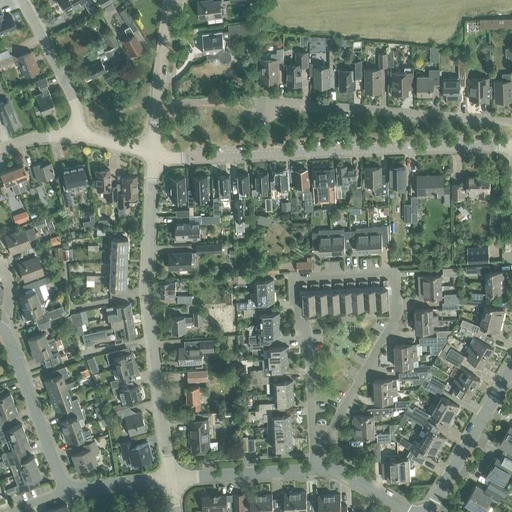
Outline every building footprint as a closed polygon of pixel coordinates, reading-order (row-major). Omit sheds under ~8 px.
[(60,0),(67,12),(86,1),(84,0),(60,0)] [(200,18),(208,17),(208,23),(222,21),(221,15),(224,13),(224,8),(220,7),(220,1),(207,3),(206,1),(198,2),(199,10),(197,12),(198,15),(200,16),(200,18)] [(119,11),(126,24),(133,20),(124,5),(119,8),(120,10),(119,11)] [(3,17),(0,9),(0,34),(16,28),(10,14),(3,17)] [(511,18),(489,19),(489,28),(511,27),(511,18)] [(250,22),(239,23),(240,36),(252,34),(250,22)] [(123,41),(131,55),(142,48),(129,26),(124,29),(129,37),(123,41)] [(110,31),(103,35),(107,41),(105,42),(108,46),(109,45),(111,48),(105,51),(108,58),(109,58),(112,64),(121,60),(117,52),(120,51),(117,44),(118,44),(110,31)] [(230,61),(230,60),(231,59),(231,58),(231,56),(231,55),(231,54),(230,53),(229,52),(228,51),(227,51),(226,51),(225,50),(224,51),(223,51),(222,49),(224,48),(224,46),(225,45),(225,44),(225,43),(225,42),(225,41),(225,40),(224,39),(223,39),(222,32),(202,34),(204,48),(202,48),(203,53),(207,52),(207,59),(219,58),(219,59),(219,60),(220,61),(221,62),(222,63),(224,63),(225,63),(226,63),(227,63),(228,62),(229,62),(230,61)] [(88,71),(83,74),(86,79),(90,77),(91,77),(106,70),(102,62),(109,58),(108,58),(105,51),(103,48),(97,51),(90,54),(94,62),(85,66),(88,71)] [(261,60),(262,83),(278,82),(277,62),(283,62),(283,49),(277,49),(277,54),(271,54),(271,60),(261,60)] [(18,60),(25,76),(38,70),(31,51),(17,57),(11,54),(0,58),(0,70),(1,72),(5,70),(4,65),(18,60)] [(297,64),(288,64),(288,85),(302,84),(302,67),(308,67),(307,53),(296,53),(297,64)] [(387,60),(387,53),(379,54),(379,68),(387,67),(387,60)] [(350,69),(340,69),(340,89),(355,89),(355,77),(361,77),(361,61),(350,61),(350,69)] [(314,76),(315,87),(330,87),(330,66),(324,67),(310,63),(310,76),(314,76)] [(405,68),(405,72),(391,73),(392,94),(406,94),(406,88),(413,88),(413,68),(405,68)] [(366,70),(366,92),(381,92),(381,70),(366,70)] [(434,85),(440,85),(439,70),(434,70),(429,70),(429,76),(418,77),(418,97),(434,96),(434,85)] [(502,74),(503,81),(495,81),(496,101),(511,100),(511,92),(511,74),(502,74)] [(33,107),(36,114),(42,112),(42,113),(55,108),(48,90),(46,86),(49,85),(45,77),(36,81),(39,89),(40,89),(41,93),(35,95),(39,104),(33,107)] [(446,90),(446,99),(460,99),(460,86),(460,78),(444,78),(444,90),(446,90)] [(469,100),(485,100),(485,86),(489,86),(489,78),(469,78),(469,100)] [(0,103),(0,110),(7,129),(19,124),(9,100),(0,103)] [(33,166),(38,181),(55,176),(51,163),(41,166),(40,164),(33,166)] [(16,181),(20,192),(24,190),(22,185),(24,185),(22,179),(27,177),(23,164),(12,169),(16,181)] [(64,192),(62,192),(65,206),(72,204),(70,196),(69,188),(87,184),(83,164),(73,166),(71,167),(62,169),(66,184),(62,185),(64,192)] [(346,166),(337,167),(338,174),(337,174),(337,184),(335,184),(336,197),(342,197),(341,184),(348,184),(348,183),(350,183),(350,185),(357,184),(355,168),(346,169),(346,166)] [(333,168),(313,169),(313,178),(314,191),(315,201),(335,200),(335,191),(335,184),(333,168)] [(388,179),(382,179),(381,168),(365,168),(365,178),(364,178),(364,184),(365,184),(365,186),(372,185),(375,195),(388,195),(388,179)] [(405,184),(405,168),(392,168),(392,184),(399,184),(399,192),(405,192),(405,184)] [(13,188),(15,193),(20,192),(16,181),(12,169),(0,173),(4,185),(11,183),(13,188)] [(109,169),(95,170),(96,190),(105,190),(106,201),(117,200),(117,194),(117,192),(116,186),(110,186),(109,169)] [(307,170),(296,171),(297,193),(304,192),(305,206),(313,206),(312,191),(310,191),(309,179),(308,179),(307,170)] [(287,172),(275,172),(276,188),(278,188),(278,194),(286,194),(286,188),(288,187),(287,172)] [(268,173),(256,174),(257,189),(259,189),(259,195),(267,195),(267,189),(269,189),(268,173)] [(240,198),(234,198),(236,221),(244,220),(242,196),(248,196),(248,190),(250,190),(249,174),(237,175),(238,191),(240,191),(240,196),(240,198)] [(221,192),(221,198),(229,197),(229,191),(230,191),(229,175),(218,176),(219,192),(221,192)] [(429,175),(417,176),(418,194),(444,193),(449,193),(449,188),(444,188),(443,177),(443,175),(429,175)] [(123,192),(117,192),(117,194),(117,200),(118,207),(124,207),(129,207),(128,202),(136,201),(137,200),(137,196),(136,176),(122,177),(122,183),(123,192)] [(188,189),(189,206),(195,206),(195,199),(209,198),(208,176),(194,176),(195,189),(188,189)] [(172,200),(186,199),(185,177),(171,177),(172,200)] [(489,178),(480,178),(480,177),(474,178),(474,177),(467,177),(467,185),(453,185),(453,198),(464,198),(464,193),(489,192),(489,178)] [(35,186),(42,204),(48,202),(41,184),(35,186)] [(362,205),(362,196),(354,196),(354,206),(362,205)] [(213,198),(214,215),(222,214),(221,198),(213,198)] [(281,210),(291,210),(291,202),(281,202),(281,210)] [(26,211),(12,216),(16,224),(29,219),(26,211)] [(491,225),(499,226),(500,215),(492,214),(491,225)] [(48,228),(53,226),(49,215),(44,217),(48,228)] [(258,215),(256,223),(268,226),(270,218),(258,215)] [(220,216),(201,216),(202,224),(220,223),(220,216)] [(34,221),(37,229),(47,225),(44,217),(34,221)] [(176,224),(177,239),(200,238),(199,223),(176,224)] [(381,225),(381,226),(369,227),(370,252),(378,251),(378,250),(383,250),(382,246),(389,245),(388,225),(381,225)] [(33,226),(24,230),(6,236),(12,253),(30,246),(28,240),(37,237),(33,226)] [(369,227),(356,228),(356,230),(350,230),(351,247),(357,247),(357,251),(362,251),(362,252),(370,252),(369,227)] [(344,228),(331,229),(333,254),(341,253),(341,252),(345,252),(345,248),(351,247),(350,230),(344,231),(344,228)] [(324,254),(333,254),(331,229),(312,230),(313,249),(320,249),(320,253),(324,253),(324,254)] [(54,245),(60,243),(58,235),(52,237),(54,245)] [(111,238),(111,251),(127,252),(127,239),(111,238)] [(222,244),(197,245),(197,253),(222,252),(222,244)] [(484,247),(464,248),(465,261),(485,260),(484,247)] [(63,249),(64,260),(74,259),(73,249),(63,249)] [(54,252),(55,260),(63,259),(62,251),(54,252)] [(126,264),(127,252),(111,251),(110,264),(126,264)] [(195,252),(169,254),(170,269),(192,268),(192,261),(195,261),(195,252)] [(43,273),(37,257),(19,264),(25,280),(43,273)] [(297,272),(312,271),(312,261),(297,262),(297,272)] [(126,277),(126,264),(110,264),(110,276),(126,277)] [(485,274),(486,283),(506,282),(505,271),(490,272),(489,266),(466,267),(466,273),(479,273),(479,274),(485,274)] [(457,268),(443,268),(443,276),(457,276),(457,268)] [(19,297),(23,307),(39,301),(44,300),(42,294),(39,286),(48,282),(54,280),(52,274),(32,282),(23,285),(25,291),(34,287),(35,291),(19,297)] [(421,276),(422,287),(442,286),(441,275),(421,276)] [(125,290),(126,277),(110,276),(109,289),(125,290)] [(255,280),(255,291),(259,291),(274,291),(274,279),(255,280)] [(170,282),(161,282),(161,296),(176,296),(175,282),(170,282)] [(506,293),(506,282),(486,283),(486,294),(506,293)] [(442,297),(442,286),(422,287),(422,298),(442,297)] [(376,289),(377,307),(389,307),(388,288),(376,289)] [(365,308),(371,308),(377,307),(376,289),(364,290),(365,308)] [(341,309),(353,309),(352,290),(340,291),(341,309)] [(352,290),(353,309),(365,308),(364,290),(352,290)] [(274,291),(259,291),(255,291),(256,298),(248,298),(248,302),(240,302),(240,309),(244,309),(256,309),(256,308),(254,309),(254,306),(262,306),(262,302),(275,302),(274,291)] [(327,292),(328,310),(341,309),(340,291),(327,292)] [(303,293),(303,301),(304,311),(316,311),(315,292),(303,293)] [(316,311),(328,310),(327,292),(315,292),(316,311)] [(445,302),(458,301),(458,294),(444,294),(445,302)] [(483,306),(483,300),(471,298),(467,298),(458,297),(459,303),(466,304),(483,306)] [(24,312),(23,312),(26,320),(34,317),(34,315),(35,315),(37,314),(40,323),(42,322),(46,321),(49,320),(58,317),(62,316),(60,309),(56,311),(55,309),(49,311),(45,309),(44,306),(47,299),(44,300),(39,301),(23,307),(24,312)] [(442,303),(443,310),(459,309),(458,301),(445,302),(442,303)] [(130,304),(116,307),(106,309),(108,319),(132,315),(130,304)] [(483,316),(502,321),(505,310),(485,305),(483,316)] [(433,309),(415,310),(415,321),(438,320),(438,315),(433,316),(433,309)] [(81,324),(83,323),(80,312),(70,314),(73,326),(81,324)] [(203,324),(202,312),(194,312),(195,324),(203,324)] [(280,324),(279,313),(260,314),(261,325),(280,324)] [(114,328),(134,325),(132,315),(108,319),(110,319),(112,328),(114,328)] [(499,331),(500,328),(502,321),(483,316),(480,327),(478,326),(462,319),(460,325),(486,335),(489,329),(499,331)] [(184,318),(184,317),(172,317),(173,333),(185,332),(185,325),(193,324),(192,317),(184,318)] [(46,321),(42,322),(40,323),(37,324),(39,330),(51,326),(49,320),(46,321)] [(415,321),(416,328),(416,332),(434,331),(434,325),(443,324),(443,320),(438,320),(415,321)] [(76,336),(82,334),(84,334),(83,330),(87,329),(85,323),(83,323),(81,324),(73,326),(76,336)] [(252,343),(264,342),(273,342),(273,336),(280,335),(280,324),(261,325),(256,325),(256,334),(255,336),(246,336),(246,343),(252,343)] [(136,336),(134,328),(134,325),(114,328),(114,330),(116,339),(136,336)] [(486,335),(460,325),(458,331),(478,338),(475,344),(471,342),(469,346),(488,357),(489,356),(490,357),(491,356),(493,353),(493,352),(492,351),(494,348),(483,342),(486,335)] [(96,331),(97,338),(107,337),(106,329),(96,331)] [(91,332),(84,334),(82,334),(85,346),(94,344),(91,332)] [(28,338),(31,349),(48,343),(44,333),(28,338)] [(55,340),(48,343),(31,349),(35,359),(41,357),(44,366),(48,365),(62,360),(55,340)] [(202,352),(213,351),(214,351),(213,340),(194,341),(195,347),(179,348),(180,356),(178,356),(178,364),(180,364),(202,363),(202,352)] [(395,356),(418,355),(417,344),(394,345),(395,349),(394,349),(393,350),(393,354),(394,355),(395,355),(395,356)] [(483,367),(488,357),(469,346),(466,350),(470,352),(467,358),(483,367)] [(287,347),(268,348),(269,359),(288,358),(287,347)] [(451,348),(448,353),(462,362),(465,357),(451,348)] [(114,362),(116,368),(135,363),(132,352),(119,356),(118,350),(106,353),(108,364),(114,362)] [(459,367),(462,362),(448,353),(445,358),(459,367)] [(408,373),(416,372),(419,372),(429,371),(432,365),(418,366),(418,355),(395,356),(395,367),(407,367),(408,373)] [(288,358),(269,359),(262,359),(263,369),(253,370),(254,377),(258,377),(270,376),(275,376),(274,370),(288,369),(288,358)] [(138,374),(135,363),(116,368),(119,379),(110,381),(112,388),(123,385),(123,384),(127,383),(125,377),(138,374)] [(65,384),(63,378),(69,376),(65,366),(51,372),(53,377),(44,380),(48,391),(65,384)] [(80,371),(83,377),(89,375),(87,368),(80,371)] [(460,368),(455,377),(475,389),(475,388),(476,388),(477,388),(479,385),(479,383),(478,383),(480,379),(460,368)] [(187,371),(188,381),(208,380),(207,370),(187,371)] [(399,380),(420,379),(419,372),(416,372),(408,373),(399,373),(399,380)] [(285,375),(275,376),(270,376),(258,377),(258,383),(270,383),(271,393),(275,393),(294,392),(293,381),(285,381),(285,375)] [(429,382),(443,390),(446,385),(432,377),(429,382)] [(469,398),(475,389),(455,377),(453,381),(456,384),(453,389),(469,398)] [(397,379),(374,380),(374,391),(397,390),(397,379)] [(71,382),(65,384),(48,391),(52,401),(69,394),(67,389),(72,387),(71,382)] [(429,382),(425,388),(440,396),(443,390),(429,382)] [(142,395),(142,394),(142,393),(142,392),(142,391),(141,390),(140,389),(139,389),(138,386),(124,390),(123,385),(112,388),(114,395),(120,394),(123,404),(142,398),(141,396),(142,395)] [(199,387),(199,386),(187,387),(187,402),(192,402),(192,409),(200,409),(199,394),(207,394),(207,387),(199,387)] [(0,407),(14,402),(10,392),(5,394),(3,388),(0,389),(0,407)] [(397,395),(397,390),(374,391),(375,402),(393,401),(393,395),(397,395)] [(294,392),(275,393),(275,403),(259,404),(259,410),(255,411),(286,409),(286,403),(294,403),(294,392)] [(71,400),(69,394),(52,401),(52,403),(51,404),(53,410),(55,409),(55,411),(64,408),(66,413),(80,408),(77,398),(71,400)] [(442,397),(437,406),(454,416),(455,414),(456,414),(458,414),(460,411),(459,409),(458,409),(459,407),(442,397)] [(17,412),(14,402),(0,407),(0,415),(0,417),(0,416),(0,425),(4,424),(2,418),(17,412)] [(415,406),(412,411),(426,420),(429,415),(415,406)] [(452,420),(454,416),(437,406),(431,416),(448,426),(449,425),(450,425),(451,425),(453,422),(453,420),(452,420)] [(121,417),(124,417),(129,435),(146,431),(140,411),(133,413),(131,412),(129,407),(122,409),(115,411),(116,415),(121,417)] [(368,415),(354,416),(354,427),(374,425),(374,420),(382,419),(381,414),(393,413),(392,407),(368,409),(368,415)] [(68,418),(59,422),(63,432),(81,426),(78,420),(84,418),(80,408),(66,413),(68,418)] [(286,409),(255,411),(256,418),(264,417),(264,421),(268,421),(268,427),(272,427),(291,426),(291,415),(282,415),(282,410),(286,410),(286,409)] [(426,420),(412,411),(409,417),(423,425),(426,420)] [(208,419),(188,420),(189,437),(191,437),(192,452),(210,451),(210,450),(218,450),(217,441),(210,442),(208,419)] [(426,432),(423,438),(440,448),(446,438),(436,433),(438,429),(427,422),(423,430),(426,432)] [(0,438),(2,443),(6,441),(9,440),(25,434),(22,424),(6,429),(4,424),(0,425),(0,438)] [(374,425),(354,427),(355,438),(375,436),(374,425)] [(83,432),(81,426),(63,432),(67,443),(76,439),(78,445),(92,439),(88,430),(83,432)] [(291,426),(272,427),(273,438),(292,437),(291,426)] [(390,433),(377,434),(377,442),(390,442),(390,433)] [(23,446),(29,444),(25,434),(9,440),(6,441),(10,451),(2,454),(1,456),(3,460),(16,455),(25,452),(23,446)] [(511,439),(505,436),(499,445),(510,451),(508,454),(511,456),(511,439)] [(292,437),(273,438),(273,449),(293,448),(292,437)] [(422,457),(425,451),(435,457),(436,454),(437,454),(438,454),(439,454),(440,452),(440,451),(440,450),(439,449),(440,448),(423,438),(420,443),(414,440),(412,444),(401,438),(398,443),(414,452),(422,457)] [(85,450),(72,455),(77,470),(97,463),(94,454),(99,452),(95,441),(83,445),(85,450)] [(132,441),(120,444),(124,456),(129,454),(131,464),(152,458),(148,443),(134,447),(132,441)] [(25,452),(16,455),(3,460),(5,466),(8,468),(11,467),(14,475),(37,466),(33,456),(27,458),(25,452)] [(425,458),(422,457),(414,452),(411,458),(422,464),(425,458)] [(398,459),(399,479),(410,478),(409,458),(398,459)] [(489,466),(508,477),(511,478),(511,462),(509,460),(507,464),(497,458),(496,459),(495,459),(493,460),(491,461),(490,464),(489,465),(489,466)] [(388,477),(388,479),(399,479),(398,459),(387,459),(387,461),(382,462),(383,478),(388,477)] [(17,485),(14,486),(16,492),(40,483),(38,478),(41,477),(37,466),(14,475),(15,478),(17,485)] [(511,482),(511,478),(508,477),(489,466),(488,466),(489,466),(488,467),(486,470),(486,472),(486,474),(487,475),(486,477),(490,479),(487,485),(509,497),(511,498),(511,488),(509,487),(511,482)] [(471,495),(487,504),(492,496),(504,504),(509,497),(487,485),(485,490),(476,485),(475,487),(473,487),(471,491),(472,492),(471,495)] [(295,493),(296,511),(301,511),(301,510),(306,510),(307,510),(306,492),(295,493)] [(296,511),(295,493),(284,493),(285,508),(283,508),(282,510),(281,511),(296,511)] [(245,510),(244,494),(235,494),(235,510),(245,510)] [(250,511),(262,511),(261,494),(250,495),(250,511)] [(276,511),(276,510),(275,508),(273,508),(272,494),(261,494),(262,511),(276,511)] [(347,511),(347,506),(341,507),(340,494),(329,495),(330,511),(347,511)] [(226,495),(204,496),(204,498),(202,498),(202,505),(204,505),(204,511),(226,510),(226,501),(232,500),(232,495),(226,495)] [(313,511),(330,511),(329,495),(318,495),(318,499),(316,499),(315,501),(313,501),(313,510),(313,511)] [(490,511),(493,507),(487,504),(471,495),(465,504),(476,510),(474,511),(490,511)]
